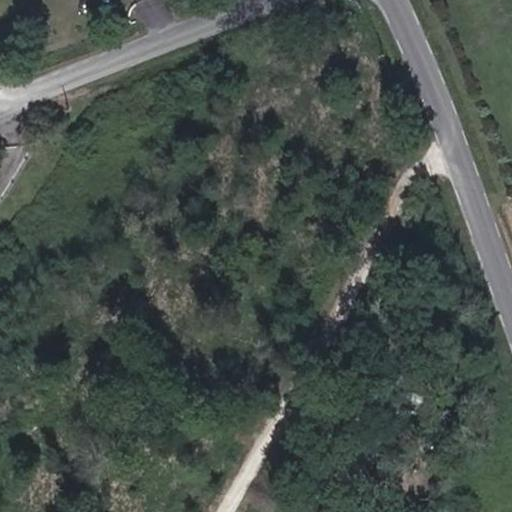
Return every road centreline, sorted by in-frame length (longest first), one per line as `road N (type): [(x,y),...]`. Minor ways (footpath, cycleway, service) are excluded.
road 1 (track): [(448,121),(221,511)]
road 2 (tertiary): [(511,303),(448,121),(391,0)]
road 3 (tertiary): [(252,0),(0,98)]
